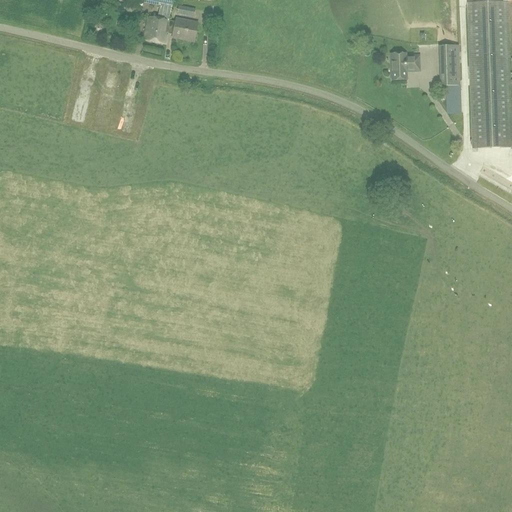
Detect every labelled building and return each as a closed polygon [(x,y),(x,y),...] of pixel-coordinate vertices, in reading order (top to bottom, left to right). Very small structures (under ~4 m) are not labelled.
[(173,9),(174,0),(143,0),(143,3),(173,9)] [(511,147),(511,140),(507,3),(467,4),(472,149),(511,147)] [(194,18),(195,9),(178,5),(177,14),(194,18)] [(165,45),(167,33),(169,22),(169,21),(149,17),(144,41),(165,45)] [(175,24),(169,22),(167,33),(173,34),(172,38),(194,43),(198,24),(176,20),(175,24)] [(440,87),(460,86),(459,46),(439,47),(439,58),(442,58),(442,69),(439,69),(440,87)] [(420,72),(419,57),(406,58),(405,54),(391,55),(392,81),(407,80),(406,72),(420,72)]
